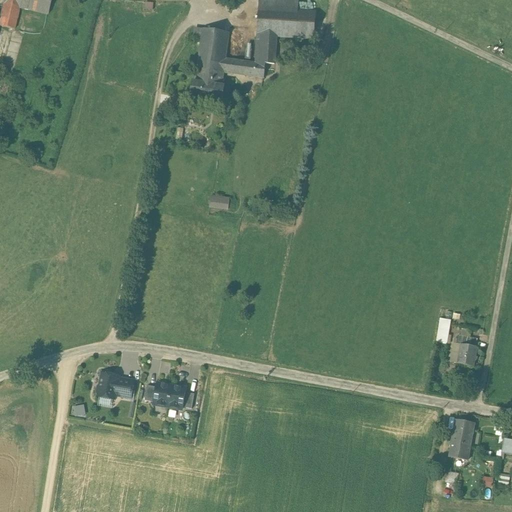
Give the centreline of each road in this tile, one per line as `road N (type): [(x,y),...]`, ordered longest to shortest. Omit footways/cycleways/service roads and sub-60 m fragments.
road 1 (unclassified): [(0,378),(108,344),(479,409)]
road 2 (unclassified): [(511,231),(479,409)]
road 3 (unclassified): [(366,0),(511,68)]
road 4 (track): [(45,511),(66,358)]
